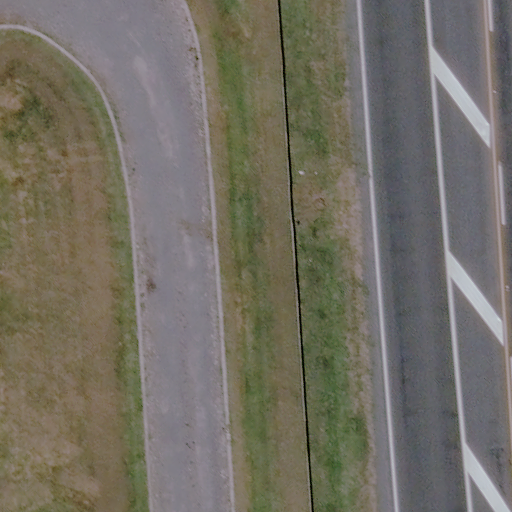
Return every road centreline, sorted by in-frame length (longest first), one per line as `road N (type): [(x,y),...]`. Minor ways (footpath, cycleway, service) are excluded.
road 1 (tertiary): [(490,511),(454,0)]
road 2 (unknown): [(157,511),(0,418)]
